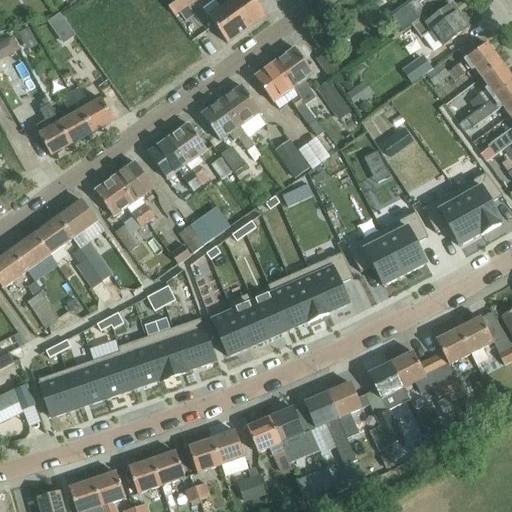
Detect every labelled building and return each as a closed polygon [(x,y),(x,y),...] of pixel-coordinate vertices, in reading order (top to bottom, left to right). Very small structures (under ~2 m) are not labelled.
[(175,6),(170,9),(176,18),(181,15),(187,24),(196,17),(189,8),(200,0),(171,0),(175,6)] [(254,0),(234,0),(228,5),(247,32),(267,18),(254,0)] [(408,5),(418,19),(446,0),(445,0),(414,0),(414,1),(408,5)] [(247,32),(228,5),(222,9),(216,1),(204,10),(229,45),(247,32)] [(411,26),(421,40),(423,39),(433,52),(442,46),(443,48),(468,30),(452,7),(427,25),(423,18),(411,26)] [(61,16),(49,24),(56,34),(68,26),(61,16)] [(0,44),(5,54),(10,57),(18,52),(11,38),(0,44)] [(481,80),(501,65),(487,45),(464,62),(472,72),(474,70),(481,80)] [(296,49),(275,64),(305,106),(315,100),(303,83),(315,75),(296,49)] [(317,60),(331,79),(341,72),(327,53),(317,60)] [(423,60),(404,74),(410,83),(429,69),(423,60)] [(60,75),(70,91),(87,81),(78,64),(60,75)] [(324,134),(315,121),(275,64),(256,78),(274,103),(273,104),(278,112),(290,103),(317,139),(324,134)] [(511,79),(501,65),(481,80),(488,89),(495,99),(511,86),(511,79)] [(426,77),(434,87),(449,76),(454,84),(464,76),(458,67),(447,74),(441,66),(426,77)] [(351,113),(329,82),(316,91),(338,122),(351,113)] [(502,108),(510,118),(511,116),(511,86),(495,99),(486,106),(476,113),(466,121),(471,128),(473,130),(502,108)] [(243,87),(222,102),(248,140),(267,128),(259,115),(261,113),(243,87)] [(76,106),(81,113),(93,135),(115,123),(101,102),(90,108),(79,89),(70,95),(76,106)] [(70,95),(60,100),(66,112),(76,106),(70,95)] [(469,104),(476,113),(486,106),(480,97),(469,104)] [(36,127),(35,130),(39,137),(51,159),(72,147),(60,125),(50,107),(46,100),(41,102),(45,110),(40,112),(45,122),(36,127)] [(254,149),(248,140),(222,102),(202,116),(221,142),(229,137),(233,144),(238,140),(247,153),(254,149)] [(81,113),(60,125),(72,147),(93,135),(81,113)] [(503,151),(511,144),(511,116),(510,118),(511,121),(511,130),(487,148),(494,158),(503,151)] [(466,121),(459,125),(464,133),(471,128),(466,121)] [(189,126),(169,140),(188,167),(188,166),(208,152),(189,126)] [(202,187),(192,172),(188,166),(188,167),(169,140),(149,155),(168,181),(180,172),(194,193),(202,187)] [(274,153),(294,181),(309,170),(289,142),(274,153)] [(511,144),(503,151),(511,163),(511,171),(507,175),(511,181),(511,144)] [(222,157),(236,174),(247,166),(233,148),(222,157)] [(494,158),(488,149),(487,148),(480,154),(487,163),(494,158)] [(254,149),(247,153),(254,164),(261,160),(254,149)] [(231,175),(221,160),(210,167),(221,182),(231,175)] [(137,164),(116,178),(149,225),(156,220),(147,206),(146,206),(142,200),(155,190),(137,164)] [(197,168),(192,172),(202,187),(208,183),(197,168)] [(485,175),(455,192),(480,237),(481,237),(500,226),(501,225),(490,205),(502,198),(485,175)] [(149,225),(116,178),(95,193),(114,220),(128,209),(143,230),(149,225)] [(455,192),(422,211),(436,235),(448,229),(459,248),(480,237),(455,192)] [(275,198),(265,206),(270,212),(279,205),(275,198)] [(83,202),(59,219),(74,240),(74,241),(80,250),(87,260),(86,261),(101,282),(109,277),(94,256),(94,255),(88,245),(89,245),(82,235),(98,223),(83,202)] [(217,209),(201,220),(215,240),(231,229),(217,209)] [(415,215),(382,232),(405,277),(426,266),(415,246),(428,239),(415,215)] [(59,219),(35,237),(50,258),(74,241),(74,240),(59,219)] [(251,223),(241,230),(246,237),(256,230),(251,223)] [(116,234),(130,254),(140,246),(126,227),(116,234)] [(181,235),(195,254),(205,247),(190,228),(181,235)] [(236,244),(246,237),(241,230),(232,237),(236,244)] [(382,232),(347,250),(360,274),(373,268),(383,288),(405,277),(382,232)] [(427,243),(437,267),(395,284),(399,294),(464,267),(450,233),(427,243)] [(35,237),(12,253),(27,274),(50,258),(35,237)] [(172,256),(179,266),(192,257),(185,247),(172,256)] [(216,249),(206,256),(210,262),(220,255),(216,249)] [(101,283),(101,282),(86,261),(87,260),(80,250),(73,255),(80,265),(76,268),(92,291),(101,283)] [(27,274),(12,253),(0,261),(0,286),(4,291),(27,274)] [(341,255),(308,270),(329,316),(329,315),(348,307),(339,286),(352,281),(341,255)] [(51,259),(34,273),(42,282),(58,267),(51,259)] [(308,270),(288,278),(309,325),(329,316),(308,270)] [(288,278),(267,288),(271,296),(272,296),(288,333),(307,325),(309,325),(288,278)] [(60,320),(34,284),(27,289),(34,300),(27,304),(45,331),(60,320)] [(168,288),(157,294),(165,308),(175,302),(168,288)] [(165,308),(157,294),(147,300),(154,314),(165,308)] [(250,295),(228,305),(232,314),(248,350),(268,342),(252,305),(253,304),(250,295)] [(253,304),(252,305),(268,342),(288,333),(272,296),(271,296),(253,304)] [(511,312),(502,319),(511,335),(511,312)] [(232,314),(212,322),(228,359),(248,350),(232,314)] [(118,315),(107,321),(111,328),(113,331),(123,326),(118,315)] [(476,367),(487,362),(481,351),(493,345),(481,320),(458,331),(471,356),(476,367)] [(111,328),(107,321),(96,326),(100,333),(111,328)] [(200,321),(173,330),(188,374),(188,373),(215,364),(200,321)] [(173,330),(146,340),(161,384),(188,374),(173,330)] [(458,331),(436,343),(442,355),(431,361),(449,395),(460,389),(448,367),(471,356),(458,331)] [(146,340),(118,349),(133,392),(159,383),(159,384),(161,384),(146,340)] [(67,342),(56,348),(60,355),(70,349),(67,342)] [(60,355),(56,348),(45,353),(49,360),(60,355)] [(119,354),(93,363),(106,402),(133,392),(118,349),(117,349),(119,354)] [(264,358),(268,368),(290,360),(286,349),(264,358)] [(504,367),(511,363),(511,354),(510,350),(498,356),(504,367)] [(413,354),(391,365),(403,390),(415,384),(421,396),(432,390),(437,401),(442,412),(452,407),(447,396),(449,395),(431,361),(419,366),(413,354)] [(0,372),(8,368),(14,366),(9,355),(0,359),(0,372)] [(93,363),(65,372),(78,411),(106,402),(93,363)] [(376,392),(366,397),(370,407),(381,429),(380,430),(388,447),(400,442),(387,414),(410,402),(403,390),(391,365),(368,377),(376,392)] [(65,372),(38,382),(51,420),(78,411),(65,372)] [(350,416),(359,412),(362,411),(350,385),(327,395),(338,421),(346,440),(359,435),(350,416)] [(0,415),(20,405),(24,415),(35,409),(27,388),(13,393),(0,399),(0,415)] [(327,395),(304,405),(315,430),(309,433),(318,453),(320,456),(336,450),(344,468),(356,463),(346,440),(338,421),(327,395)] [(293,410),(270,420),(281,445),(282,445),(286,453),(291,465),(318,453),(309,433),(304,436),(293,410)] [(270,420),(247,430),(258,455),(281,445),(270,420)] [(379,427),(369,432),(379,453),(389,449),(388,447),(386,441),(380,430),(379,427)] [(235,434),(212,441),(221,467),(244,460),(235,434)] [(221,467),(212,441),(188,450),(198,476),(221,467)] [(176,453),(152,462),(161,488),(185,479),(176,453)] [(161,488),(152,462),(128,470),(138,496),(161,488)] [(327,470),(299,482),(306,500),(334,487),(327,470)] [(116,474),(92,483),(101,509),(102,511),(115,511),(113,504),(125,500),(116,474)] [(259,478),(238,485),(244,504),(266,497),(259,478)] [(92,483),(69,491),(75,511),(102,511),(101,509),(92,483)] [(206,485),(195,489),(200,501),(210,498),(206,485)] [(195,489),(185,493),(189,505),(200,501),(195,489)] [(63,511),(59,494),(37,500),(39,511),(63,511)]
